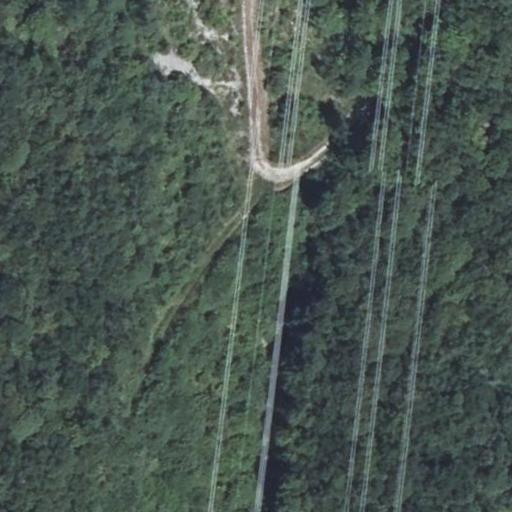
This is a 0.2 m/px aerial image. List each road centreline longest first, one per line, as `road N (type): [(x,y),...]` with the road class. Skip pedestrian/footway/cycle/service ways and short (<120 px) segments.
road 1 (track): [(251,0),(265,172),(160,359),(59,511)]
road 2 (track): [(511,179),(438,261),(347,411),(332,511)]
road 3 (track): [(385,0),(326,154),(265,172)]
